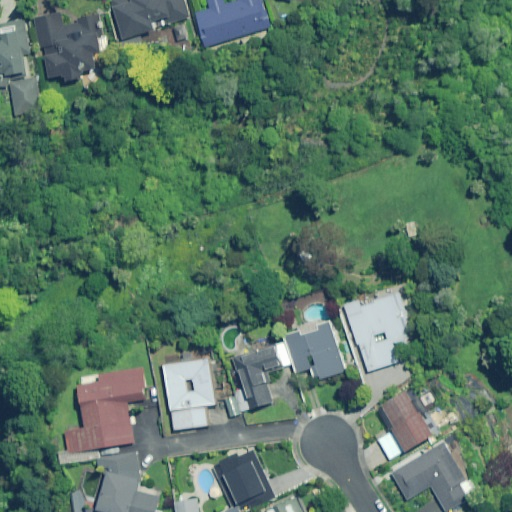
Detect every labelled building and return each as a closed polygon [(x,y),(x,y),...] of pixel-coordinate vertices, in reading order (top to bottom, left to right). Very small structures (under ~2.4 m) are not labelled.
[(112,0),(124,40),(144,34),(154,32),(157,31),(154,22),(170,18),(171,24),(189,19),(183,0),(112,0)] [(239,0),(240,1),(225,5),(223,0),(207,0),(210,10),(196,14),(207,48),(272,28),(263,0),(239,0)] [(102,55),(95,15),(77,18),(78,24),(65,27),(62,14),(33,19),(38,49),(44,48),(50,80),(66,77),(67,82),(86,79),(84,72),(99,70),(96,55),(102,55)] [(185,25),(174,27),(177,43),(188,41),(185,25)] [(37,78),(27,79),(25,56),(29,55),(26,35),(19,37),(19,33),(0,32),(0,88),(10,89),(11,95),(15,117),(43,112),(37,78)] [(416,236),(412,221),(400,225),(404,240),(416,236)] [(310,258),(302,248),(294,255),(302,265),(310,258)] [(361,301),(345,306),(359,346),(360,345),(369,373),(400,362),(394,346),(418,338),(403,294),(363,308),(361,301)] [(345,373),(331,325),(320,328),(321,331),(302,336),(301,333),(288,337),(298,373),(312,370),(315,381),(345,373)] [(242,390),(248,411),(272,403),(263,373),(282,367),(275,346),(235,359),(245,389),(242,390)] [(172,414),(205,409),(205,407),(215,405),(209,361),(165,367),(172,414)] [(149,408),(143,369),(78,379),(86,429),(66,432),(69,454),(134,444),(129,411),(149,408)] [(439,409),(427,384),(408,394),(382,407),(395,432),(378,440),(389,461),(433,438),(423,417),(439,409)] [(248,411),(242,390),(235,392),(236,397),(225,400),(230,417),(248,411)] [(205,409),(172,414),(174,431),(208,426),(205,409)] [(472,478),(467,481),(444,443),(392,474),(408,500),(431,487),(445,511),(448,511),(475,496),(481,493),(472,478)] [(246,511),(278,497),(255,448),(215,467),(233,508),(227,511),(246,511)] [(138,451),(99,458),(104,489),(98,511),(103,511),(157,511),(162,496),(140,491),(142,480),(138,451)] [(304,511),(297,497),(266,511),(304,511)] [(199,511),(197,499),(175,503),(176,511),(199,511)]
